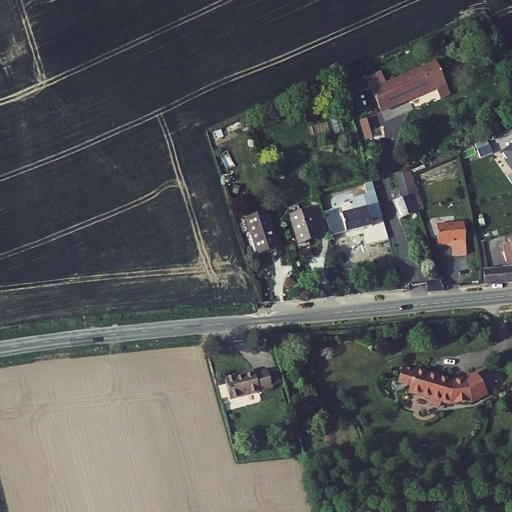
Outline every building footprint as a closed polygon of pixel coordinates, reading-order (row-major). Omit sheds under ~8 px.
[(374,86),(383,107),(411,95),(412,97),(439,85),(443,95),(453,91),(439,59),(389,80),(374,86)] [(384,69),(369,75),(374,86),(389,80),(384,69)] [(275,105),(267,108),(270,120),(279,118),(275,105)] [(499,161),(504,169),(507,170),(511,177),(511,143),(511,142),(495,153),(500,160),(499,161)] [(407,189),(412,201),(420,199),(408,165),(400,169),(407,189)] [(393,171),(400,192),(407,189),(400,169),(393,171)] [(400,192),(391,196),(398,214),(414,208),(412,201),(407,189),(400,192)] [(364,198),(366,203),(379,199),(377,194),(364,198)] [(341,211),(333,213),(338,232),(372,222),(368,210),(380,206),(379,199),(366,203),(350,208),(341,211)] [(263,203),(242,209),(247,226),(249,225),(256,250),(275,244),(263,203)] [(340,205),(341,211),(350,208),(349,203),(340,205)] [(313,207),(289,213),(297,241),(320,234),(313,207)] [(461,218),(433,219),(434,239),(450,239),(450,251),(463,250),(461,218)] [(511,220),(500,224),(511,263),(481,264),(483,280),(511,278),(511,220)] [(437,275),(425,277),(427,287),(441,285),(437,275)] [(415,368),(403,364),(398,379),(410,383),(408,390),(430,396),(428,401),(439,404),(440,400),(450,402),(471,400),(476,398),(474,395),(485,389),(477,372),(465,377),(452,379),(438,375),(429,372),(429,371),(415,367),(415,368)] [(253,368),(225,375),(229,396),(273,385),(268,368),(254,372),(253,368)] [(485,389),(474,395),(476,398),(487,393),(485,389)]
